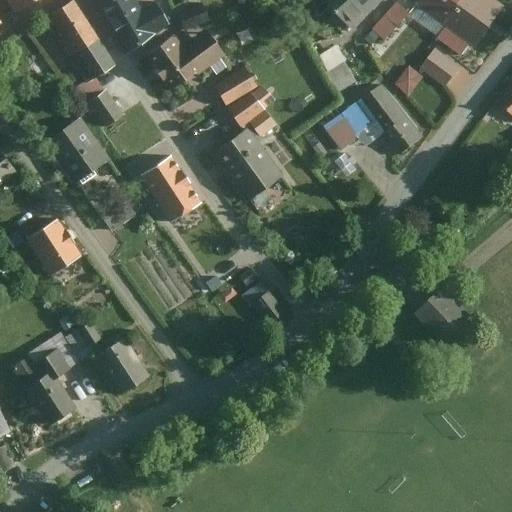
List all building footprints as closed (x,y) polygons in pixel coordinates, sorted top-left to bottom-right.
[(4,0),(10,12),(34,0),(4,0)] [(138,15),(131,0),(94,0),(120,52),(169,28),(158,6),(138,15)] [(330,0),(350,23),(377,0),(330,0)] [(416,0),(414,3),(443,25),(462,0),(416,0)] [(504,10),(492,0),(462,0),(443,25),(476,48),(504,10)] [(109,65),(68,1),(44,17),(70,58),(63,63),(78,85),(109,65)] [(399,1),(366,33),(378,45),(411,12),(399,1)] [(208,22),(201,2),(177,10),(184,30),(208,22)] [(170,39),(139,61),(164,96),(220,56),(202,32),(177,50),(170,39)] [(435,46),(419,66),(444,87),(460,67),(435,46)] [(345,61),(327,71),(339,92),(357,82),(345,61)] [(250,90),(239,72),(211,89),(222,107),(250,90)] [(421,138),(382,83),(364,96),(387,128),(380,132),(396,156),(421,138)] [(511,85),(495,107),(511,119),(511,85)] [(119,116),(103,89),(85,99),(101,127),(119,116)] [(271,124),(252,95),(229,111),(238,123),(244,118),(255,135),(271,124)] [(99,158),(74,121),(40,144),(65,181),(99,158)] [(275,173),(243,126),(206,151),(238,198),(275,173)] [(178,167),(164,147),(131,170),(145,190),(178,167)] [(0,184),(10,177),(0,163),(0,184)] [(191,188),(178,167),(145,190),(159,210),(191,188)] [(125,198),(101,212),(111,229),(135,214),(125,198)] [(23,232),(41,271),(76,255),(58,216),(23,232)] [(280,313),(258,279),(237,294),(247,310),(255,305),(267,322),(280,313)] [(468,320),(442,291),(417,313),(443,343),(468,320)] [(143,379),(120,340),(91,357),(115,396),(143,379)] [(51,379),(65,371),(54,349),(32,360),(44,382),(51,379)] [(32,360),(8,372),(42,429),(71,412),(51,379),(44,382),(32,360)] [(17,469),(8,449),(0,451),(0,462),(5,474),(17,469)]
